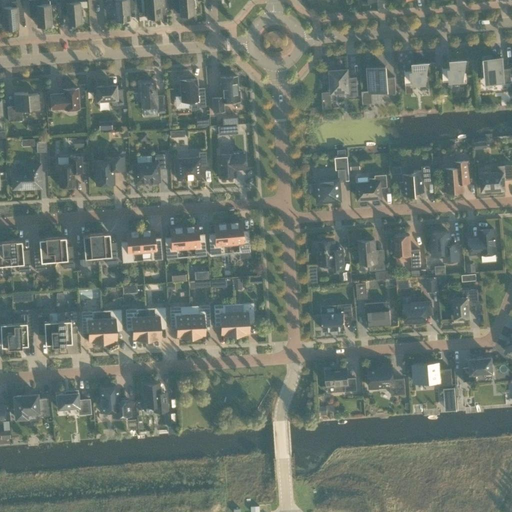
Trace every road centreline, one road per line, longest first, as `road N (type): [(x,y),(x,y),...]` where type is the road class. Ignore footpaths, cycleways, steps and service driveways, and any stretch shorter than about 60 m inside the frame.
road 1 (residential): [(294,356),(0,378)]
road 2 (residential): [(0,223),(284,201)]
road 3 (residential): [(294,356),(483,344),(511,292)]
road 4 (residential): [(511,202),(285,221)]
road 5 (tertiary): [(301,38),(511,23)]
road 6 (unclassified): [(276,65),(284,201)]
road 7 (unclassified): [(285,221),(294,356)]
